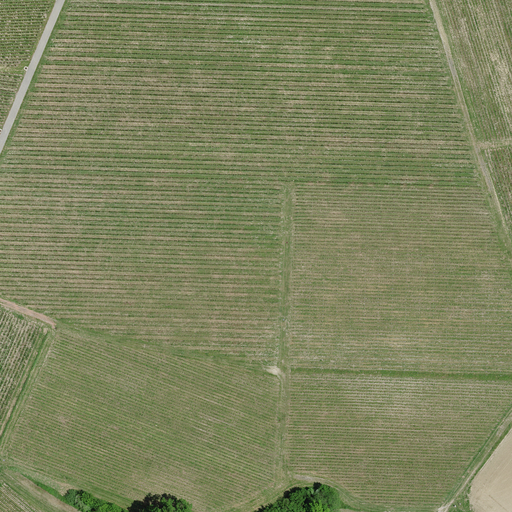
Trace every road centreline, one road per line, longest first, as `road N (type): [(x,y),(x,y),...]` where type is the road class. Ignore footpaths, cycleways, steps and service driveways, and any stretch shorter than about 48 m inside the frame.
road 1 (track): [(289,188),(286,470),(372,508),(441,508),(511,415)]
road 2 (track): [(146,511),(0,457),(58,324)]
road 3 (track): [(511,254),(431,0)]
road 4 (track): [(284,370),(58,324)]
road 5 (track): [(0,147),(61,0)]
